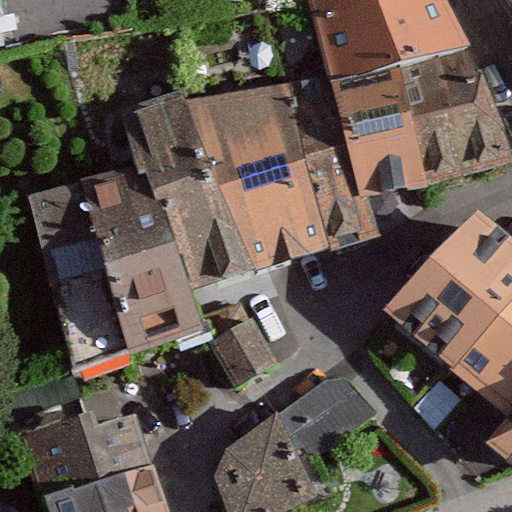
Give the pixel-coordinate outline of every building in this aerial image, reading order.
[(28,197),(88,379),(132,360),(213,328),(197,298),(243,273),(368,254),(365,197),(511,167),(511,166),(442,0),(309,0),(333,80),(205,102),(134,124),(143,173),(28,197)] [(511,246),(482,223),(395,313),(510,422),(490,446),(511,462),(511,246)] [(275,361),(252,321),(212,344),(235,384),(275,361)] [(385,422),(347,384),(237,448),(223,480),(236,511),(333,511),(336,511),(318,468),(385,422)] [(29,440),(49,511),(172,511),(144,408),(29,440)]
